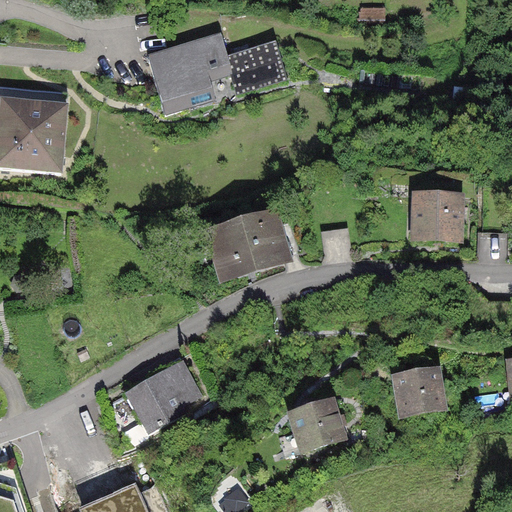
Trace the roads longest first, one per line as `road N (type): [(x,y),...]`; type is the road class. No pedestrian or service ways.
road 1 (residential): [(511,273),(374,271),(265,291),(0,436)]
road 2 (residential): [(135,43),(0,12)]
